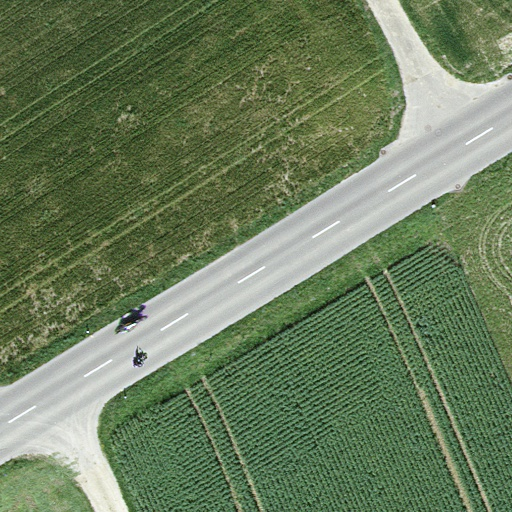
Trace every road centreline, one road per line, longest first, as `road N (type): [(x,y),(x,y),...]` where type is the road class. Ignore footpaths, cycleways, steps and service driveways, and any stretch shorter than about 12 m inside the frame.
road 1 (tertiary): [(0,424),(511,111)]
road 2 (track): [(368,0),(444,152)]
road 3 (track): [(58,386),(110,511)]
